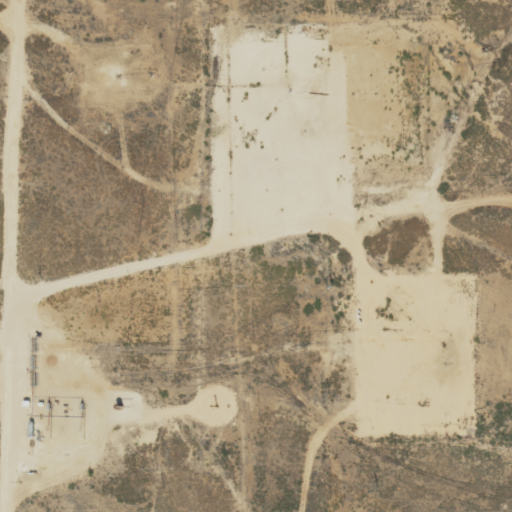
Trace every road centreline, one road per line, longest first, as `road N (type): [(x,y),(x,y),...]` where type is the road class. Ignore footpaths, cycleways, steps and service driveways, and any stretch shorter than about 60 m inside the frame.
road 1 (track): [(25,0),(20,511)]
road 2 (track): [(511,221),(22,330)]
